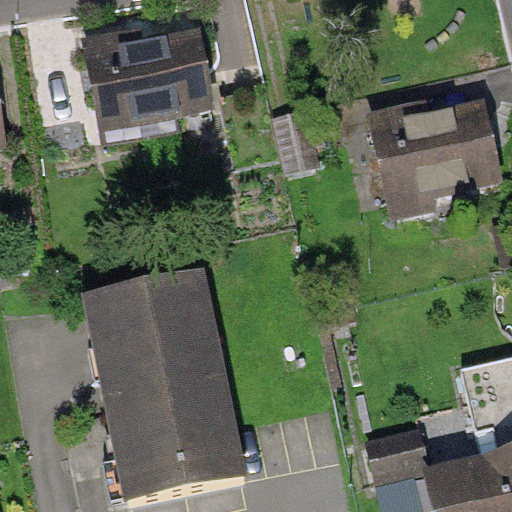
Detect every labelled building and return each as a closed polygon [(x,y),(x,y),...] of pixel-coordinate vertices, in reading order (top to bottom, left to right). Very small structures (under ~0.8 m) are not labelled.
[(208,29),(87,56),(107,142),(228,114),(208,29)] [(490,105),(371,132),(390,214),(509,187),(490,105)] [(0,113),(0,161),(9,160),(0,113)] [(214,283),(99,301),(131,507),(246,489),(214,283)] [(8,511),(0,458),(0,511),(8,511)] [(511,511),(511,463),(427,483),(433,511),(511,511)]
